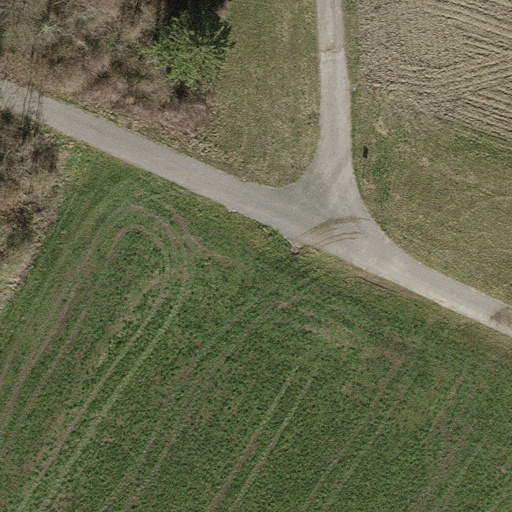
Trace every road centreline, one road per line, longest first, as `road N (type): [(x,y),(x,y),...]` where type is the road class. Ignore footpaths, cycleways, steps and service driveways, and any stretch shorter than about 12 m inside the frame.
road 1 (track): [(0,90),(342,242)]
road 2 (track): [(342,242),(333,0)]
road 3 (track): [(511,325),(342,242)]
